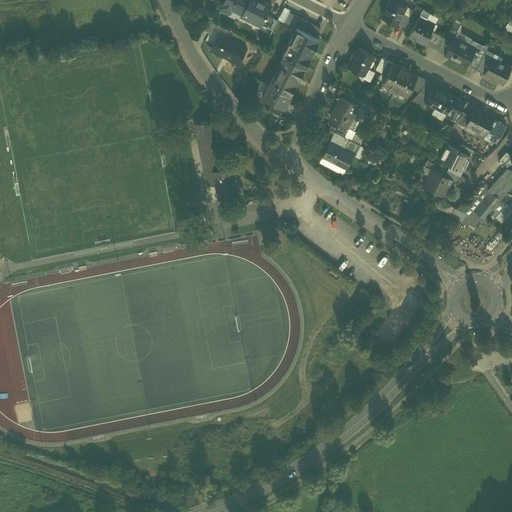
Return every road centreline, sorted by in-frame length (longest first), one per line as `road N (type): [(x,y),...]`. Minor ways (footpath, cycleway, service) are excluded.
road 1 (secondary): [(460,315),(347,431),(289,473),(206,511)]
road 2 (unclassified): [(458,286),(292,157)]
road 3 (unclassified): [(292,157),(240,112),(168,0)]
road 4 (residential): [(345,23),(511,108)]
road 5 (residential): [(345,23),(292,157)]
